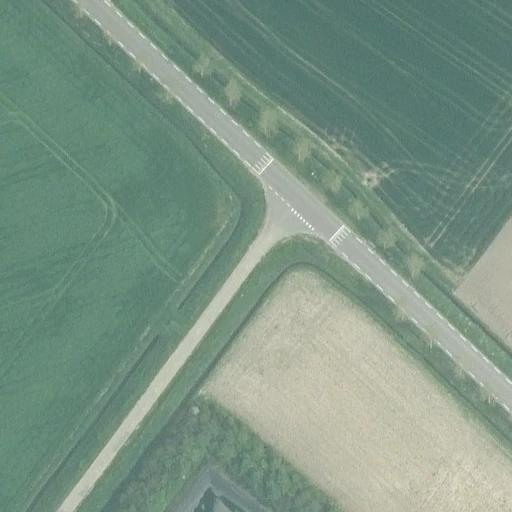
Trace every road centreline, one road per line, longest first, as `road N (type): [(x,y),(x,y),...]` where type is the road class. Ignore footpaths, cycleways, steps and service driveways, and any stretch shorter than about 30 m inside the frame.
road 1 (unclassified): [(61,511),(287,211)]
road 2 (tertiary): [(231,139),(86,0)]
road 3 (tertiary): [(511,402),(377,276)]
